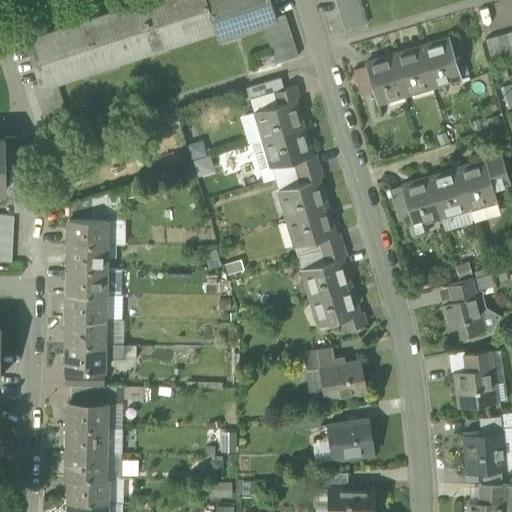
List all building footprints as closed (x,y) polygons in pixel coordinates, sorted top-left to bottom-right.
[(99,64),(157,45),(142,0),(129,0),(83,15),(99,64)] [(142,0),(157,45),(216,26),(207,0),(142,0)] [(271,0),(207,0),(216,26),(219,35),(262,22),(277,17),(271,0)] [(335,0),(345,31),(367,23),(359,0),(335,0)] [(262,22),(276,63),(298,56),(284,14),(277,17),(262,22)] [(55,78),(99,64),(83,15),(24,34),(40,83),(55,78)] [(503,57),(511,54),(511,48),(507,32),(496,35),(503,57)] [(492,60),(503,57),(496,35),(485,39),(492,60)] [(449,38),(421,47),(432,86),(460,78),(449,38)] [(405,94),(432,86),(421,47),(393,55),(405,94)] [(376,102),(405,94),(393,55),(365,63),(376,102)] [(246,87),(249,98),(284,88),(280,77),(246,87)] [(33,85),(48,134),(71,127),(55,78),(40,83),(33,85)] [(506,106),(511,104),(511,80),(500,84),(506,106)] [(273,92),(277,103),(294,98),(299,97),(295,85),(273,92)] [(255,110),(263,137),(303,126),(294,98),(277,103),(255,110)] [(303,126),(263,137),(271,165),(271,166),(294,159),(311,154),(303,126)] [(5,136),(5,160),(27,159),(20,136),(5,136)] [(260,168),(271,165),(263,137),(251,141),(260,168)] [(159,157),(162,166),(183,160),(180,151),(159,157)] [(294,159),(297,171),(319,164),(315,153),(311,154),(294,159)] [(485,160),(493,189),(510,184),(501,155),(485,160)] [(457,168),(468,208),(496,199),(493,189),(485,160),(457,168)] [(322,176),(319,164),(297,171),(301,183),(316,178),(322,176)] [(441,216),(468,208),(457,168),(429,177),(441,216)] [(410,216),(411,220),(412,225),(425,221),(441,216),(429,177),(401,185),(410,216)] [(277,190),(285,217),(325,206),(316,178),(301,183),(277,190)] [(389,189),(398,219),(410,216),(401,185),(389,189)] [(12,189),(13,211),(35,210),(36,190),(35,188),(12,189)] [(104,217),(106,217),(107,192),(69,203),(69,217),(104,217)] [(500,212),(496,199),(468,208),(472,220),(500,212)] [(333,235),(325,206),(285,217),(294,246),(317,240),(333,235)] [(0,258),(11,259),(12,214),(0,214),(0,258)] [(69,217),(68,242),(104,243),(106,243),(106,230),(104,230),(104,217),(69,217)] [(428,229),(425,221),(412,225),(411,220),(410,220),(408,224),(411,235),(415,237),(425,234),(428,229)] [(317,240),(320,250),(342,244),(339,233),(333,235),(317,240)] [(68,242),(67,267),(103,268),(105,268),(106,256),(104,256),(104,243),(68,242)] [(345,256),(342,244),(320,250),(324,263),(340,258),(345,256)] [(301,269),(310,296),(348,285),(340,258),(324,263),(301,269)] [(67,267),(67,292),(103,293),(105,293),(105,280),(103,280),(103,268),(67,267)] [(446,285),(450,297),(474,290),(471,279),(446,285)] [(357,313),(348,285),(310,296),(318,325),(340,318),(357,313)] [(441,304),(451,338),(485,329),(474,290),(450,297),(451,301),(441,304)] [(67,292),(66,317),(102,318),(104,318),(104,307),(103,307),(103,293),(67,292)] [(340,318),(343,330),(366,323),(362,312),(357,313),(340,318)] [(66,317),(66,342),(104,343),(104,330),(102,330),(102,318),(66,317)] [(103,368),(103,358),(104,343),(66,342),(65,367),(66,367),(102,368),(103,368)] [(124,344),(104,343),(103,358),(123,358),(124,344)] [(308,350),(311,369),(319,367),(319,365),(334,363),(331,346),(308,350)] [(464,353),(465,364),(490,362),(489,350),(464,353)] [(319,367),(325,399),(366,392),(363,375),(362,375),(359,359),(334,363),(319,365),(319,367)] [(454,370),(459,406),(495,402),(490,362),(465,364),(466,369),(454,370)] [(66,384),(69,384),(101,385),(102,368),(66,367),(66,384)] [(101,402),(101,385),(69,384),(68,401),(101,402)] [(68,401),(68,426),(103,427),(105,427),(106,414),(103,414),(103,402),(101,402),(68,401)] [(277,417),(279,430),(317,425),(315,411),(277,417)] [(511,412),(500,414),(501,427),(511,426),(511,412)] [(326,425),(331,459),(374,452),(371,435),(370,435),(368,419),(326,425)] [(102,452),(105,452),(105,439),(103,439),(103,427),(68,426),(67,451),(102,452)] [(105,427),(103,427),(103,439),(105,439),(105,452),(122,452),(122,427),(105,427)] [(218,430),(218,447),(234,447),(234,430),(218,430)] [(462,433),(465,473),(506,469),(506,468),(511,467),(511,449),(504,451),(502,430),(462,433)] [(327,439),(313,440),(314,456),(328,455),(327,439)] [(66,476),(69,476),(104,477),(104,464),(102,464),(102,452),(67,451),(66,476)] [(322,488),(327,488),(327,487),(347,487),(347,471),(322,473),(322,488)] [(69,476),(68,501),(104,502),(106,502),(106,489),(104,489),(105,477),(104,477),(69,476)] [(503,496),(503,501),(511,501),(511,483),(503,483),(503,484),(503,496)] [(478,496),(503,496),(503,484),(478,484),(478,496)] [(321,511),(372,511),(373,488),(347,487),(327,487),(327,488),(327,510),(321,510),(321,511)] [(502,511),(503,501),(503,496),(478,496),(478,501),(467,500),(466,511),(502,511)] [(68,501),(67,511),(103,511),(104,502),(68,501)] [(511,511),(511,501),(503,501),(502,511),(511,511)]
